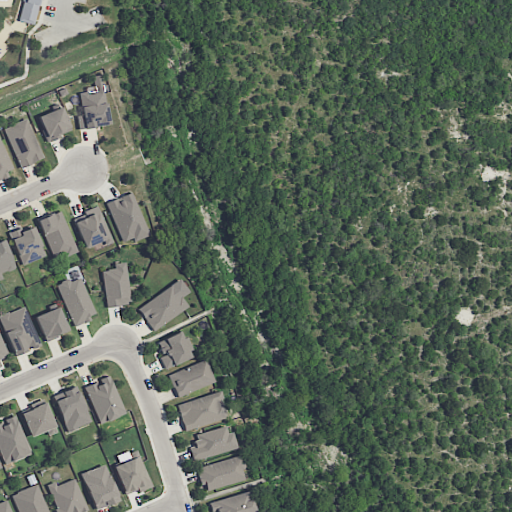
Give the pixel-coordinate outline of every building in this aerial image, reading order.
[(23,0),(18,21),(33,25),(39,0),(23,0)] [(108,125),(102,74),(92,76),(93,88),(78,90),(82,116),(77,116),(78,128),(108,125)] [(47,139),(69,132),(62,107),(39,114),(47,139)] [(20,168),(43,158),(26,118),(3,128),(20,168)] [(0,177),(14,172),(0,139),(0,177)] [(149,235),(131,192),(105,203),(122,242),(132,238),(133,241),(149,235)] [(103,246),(112,243),(97,207),(72,216),(84,248),(101,242),(103,246)] [(38,218),(52,260),(75,252),(61,210),(38,218)] [(44,256),(32,224),(9,233),(21,265),(44,256)] [(3,239),(0,240),(0,279),(3,279),(0,273),(14,268),(3,239)] [(102,270),(105,306),(129,304),(125,262),(113,263),(113,269),(102,270)] [(95,316),(80,276),(57,284),(72,325),(95,316)] [(188,309),(181,297),(188,293),(181,280),(137,306),(151,330),(188,309)] [(0,315),(0,319),(14,355),(39,344),(24,306),(0,315)] [(43,339),(67,332),(59,307),(35,314),(43,339)] [(190,357),(185,345),(178,331),(157,342),(163,355),(159,357),(165,369),(190,357)] [(0,366),(1,366),(0,363),(0,357),(8,355),(0,336),(0,366)] [(214,384),(206,360),(168,372),(175,396),(214,384)] [(124,414),(109,376),(83,386),(98,424),(124,414)] [(66,431),(90,422),(76,386),(52,395),(66,431)] [(225,418),(220,399),(223,398),(220,391),(176,404),(184,430),(225,418)] [(20,411),(30,436),(45,430),(47,434),(55,431),(44,401),(20,411)] [(30,453),(14,415),(0,421),(0,453),(4,464),(30,453)] [(235,448),(228,424),(193,434),(196,445),(189,447),(193,461),(235,448)] [(151,485),(136,449),(123,455),(126,461),(112,466),(125,496),(151,485)] [(206,490),(243,480),(240,468),(243,467),(240,455),(195,467),(200,485),(204,484),(206,490)] [(80,473),(94,510),(118,500),(104,464),(80,473)] [(47,488),(57,511),(82,511),(87,510),(73,477),(47,488)] [(47,511),(36,484),(11,494),(17,511),(47,511)] [(211,511),(254,511),(248,491),(209,502),(211,511)] [(0,502),(0,511),(11,511),(7,500),(0,502)]
